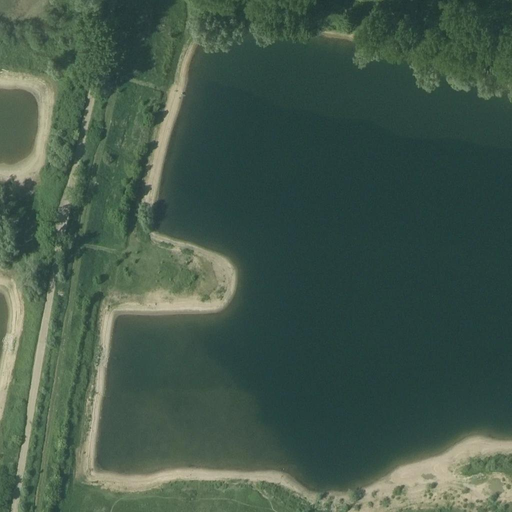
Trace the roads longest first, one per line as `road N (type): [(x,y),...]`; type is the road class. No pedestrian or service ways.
road 1 (track): [(38,511),(80,243),(122,252)]
road 2 (track): [(80,243),(134,0)]
